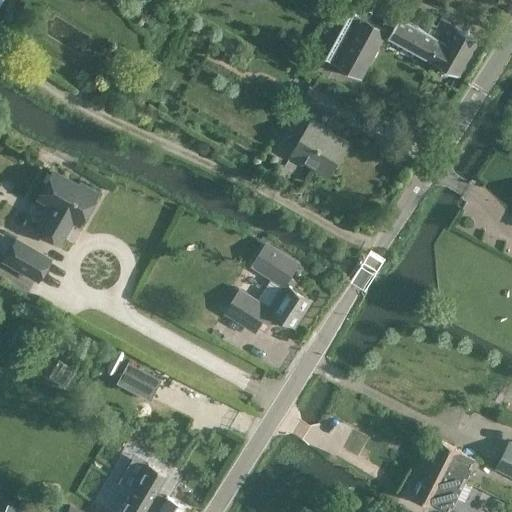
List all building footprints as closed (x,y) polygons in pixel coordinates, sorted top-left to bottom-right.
[(362,80),(386,30),(349,13),(326,64),(362,80)] [(440,38),(400,16),(389,35),(459,75),(479,38),(441,17),(437,25),(445,30),(440,38)] [(319,107),(292,155),(329,177),(351,141),(327,126),(341,102),(332,97),(339,86),(319,78),(314,87),(311,85),(303,97),(319,107)] [(79,220),(93,195),(51,171),(37,196),(51,204),(36,230),(57,242),(72,216),(79,220)] [(36,279),(48,258),(15,239),(3,260),(36,279)] [(240,287),(226,309),(257,328),(265,316),(270,320),(274,314),(293,326),(310,298),(292,287),(296,281),(289,277),(297,264),(265,243),(252,265),(283,285),(270,306),(240,287)] [(149,399),(161,377),(129,360),(117,381),(149,399)] [(499,464),(497,467),(511,474),(511,439),(505,451),(499,464)] [(461,484),(474,458),(460,451),(461,449),(442,440),(429,468),(461,484)] [(148,463),(118,511),(179,511),(183,506),(167,496),(166,498),(155,491),(166,473),(148,463)] [(449,511),(461,484),(429,468),(415,496),(434,505),(434,504),(449,511)] [(91,511),(72,501),(66,511),(91,511)]
